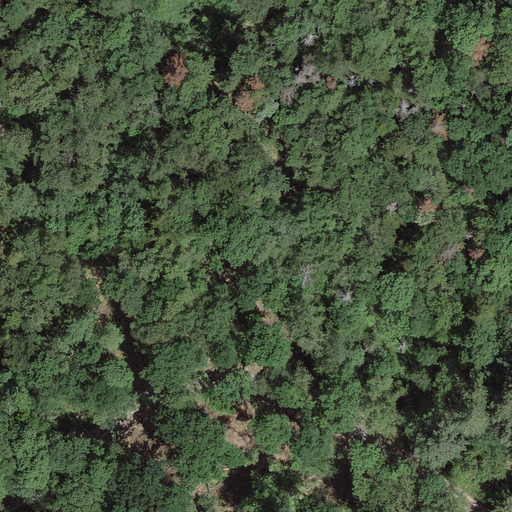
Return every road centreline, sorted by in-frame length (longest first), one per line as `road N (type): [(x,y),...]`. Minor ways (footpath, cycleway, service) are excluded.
road 1 (track): [(0,509),(147,403),(215,379),(315,397),(401,447),(476,511)]
road 2 (track): [(511,309),(155,37),(78,0)]
